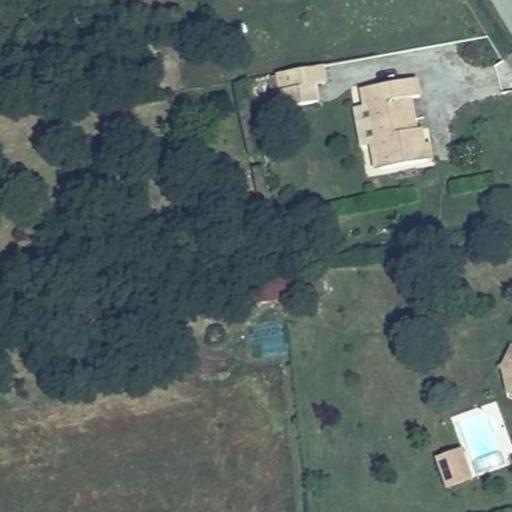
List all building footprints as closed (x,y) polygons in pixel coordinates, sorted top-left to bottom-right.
[(313,67),(270,75),(276,108),(310,102),(306,84),(317,82),(313,67)] [(223,151),(252,151),(250,82),(221,83),(223,151)] [(412,82),(358,92),(375,172),(427,162),(420,130),(397,133),(395,122),(409,119),(405,101),(415,99),(412,82)] [(511,343),(502,359),(508,361),(509,367),(504,375),(511,379),(511,343)] [(469,460),(462,438),(451,442),(460,468),(471,464),(469,460)] [(460,468),(451,442),(440,446),(449,472),(460,468)]
